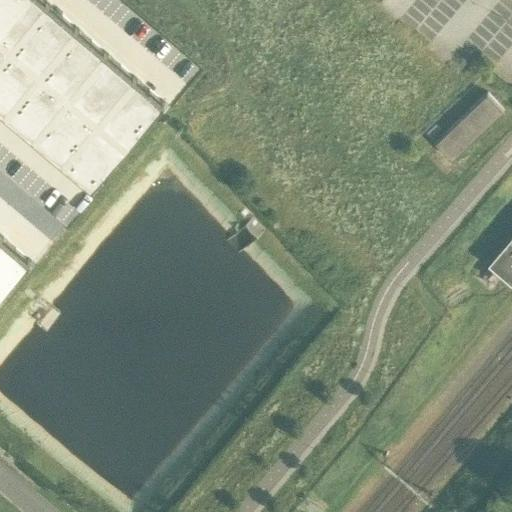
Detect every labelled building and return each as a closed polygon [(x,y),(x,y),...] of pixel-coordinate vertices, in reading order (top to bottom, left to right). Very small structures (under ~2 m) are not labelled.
[(43,0),(0,0),(0,108),(92,186),(164,102),(43,0)] [(488,93),(436,142),(452,160),(505,110),(488,93)] [(427,133),(431,137),(436,132),(432,129),(427,133)] [(0,297),(32,260),(0,232),(0,297)] [(511,239),(493,262),(504,271),(511,277),(511,239)]
